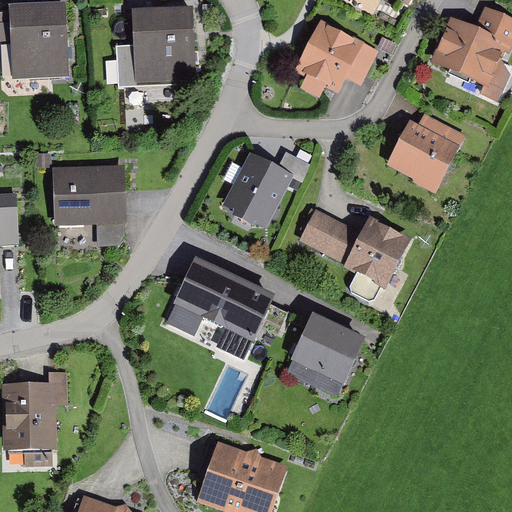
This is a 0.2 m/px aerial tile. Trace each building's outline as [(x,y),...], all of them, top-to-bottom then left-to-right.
[(71,80),(69,14),(17,15),(19,82),(71,80)] [(198,15),(144,16),(144,84),(198,83),(198,15)] [(486,36),(458,23),(437,67),(496,94),(511,59),(511,27),(494,19),(486,36)] [(375,54),(327,31),(304,80),(351,103),(375,54)] [(468,149),(422,127),(400,173),(446,195),(468,149)] [(298,184),(257,163),(231,213),(271,234),(298,184)] [(133,228),(131,175),(61,177),(63,231),(133,228)] [(0,250),(25,249),(23,201),(0,202),(0,250)] [(372,243),(321,217),(304,249),(393,294),(416,249),(379,230),(372,243)] [(282,307),(204,270),(185,311),(263,347),(282,307)] [(371,349),(321,325),(302,365),(352,389),(371,349)] [(57,390),(12,391),(13,455),(62,454),(61,411),(73,410),(72,376),(56,376),(57,390)] [(281,511),(293,475),(228,453),(212,502),(241,511),(281,511)]
